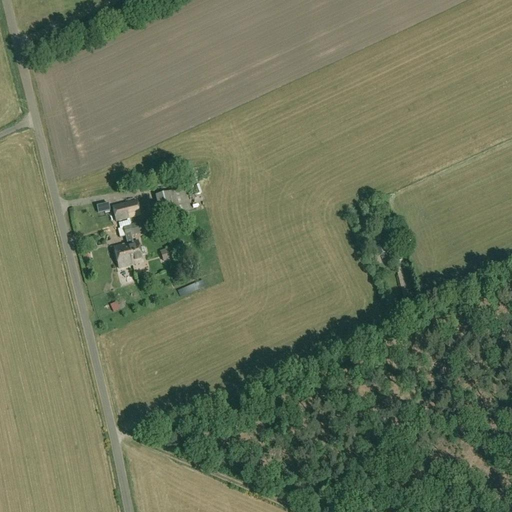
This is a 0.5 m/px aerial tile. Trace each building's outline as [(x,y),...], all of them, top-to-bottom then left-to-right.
[(188,214),(183,191),(172,194),(172,193),(157,197),(162,220),(169,219),(171,225),(180,223),(178,216),(188,214)] [(125,205),(129,219),(141,216),(137,202),(125,205)] [(116,222),(129,219),(125,205),(112,208),(116,222)] [(122,238),(133,236),(129,221),(119,223),(122,238)] [(129,221),(133,236),(145,233),(143,224),(131,228),(129,221)] [(134,266),(143,264),(141,256),(145,255),(146,253),(145,249),(143,248),(139,249),(138,242),(129,244),(130,250),(127,250),(129,261),(132,260),(134,266)] [(130,250),(129,244),(113,248),(118,269),(134,266),(132,260),(129,261),(127,250),(130,250)] [(163,262),(184,256),(182,246),(159,253),(163,262)] [(416,298),(407,259),(395,262),(396,269),(397,269),(405,301),(416,298)]
